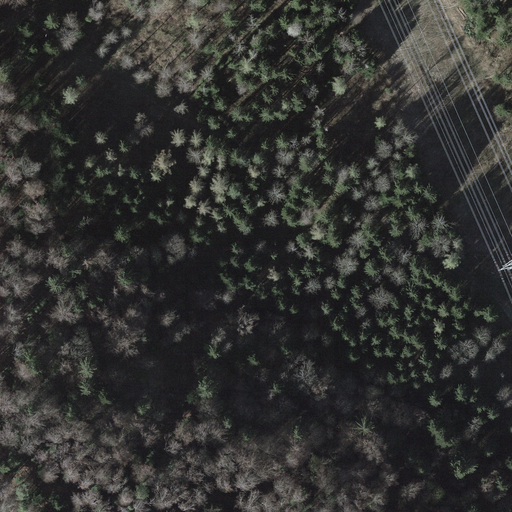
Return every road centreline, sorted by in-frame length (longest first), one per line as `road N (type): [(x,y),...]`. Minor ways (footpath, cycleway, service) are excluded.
road 1 (track): [(511,310),(330,180),(185,116),(42,21),(0,3)]
road 2 (track): [(442,0),(476,64),(511,95)]
